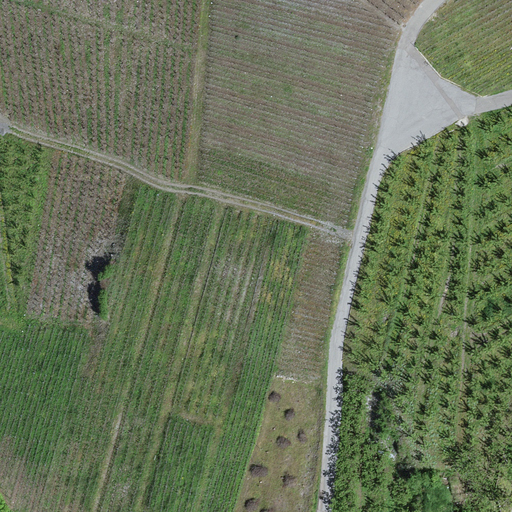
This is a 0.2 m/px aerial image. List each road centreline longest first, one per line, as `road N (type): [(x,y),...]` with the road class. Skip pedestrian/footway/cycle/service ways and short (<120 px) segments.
road 1 (unclassified): [(323,511),(337,326),(394,117)]
road 2 (unclassified): [(394,117),(406,47),(438,0)]
